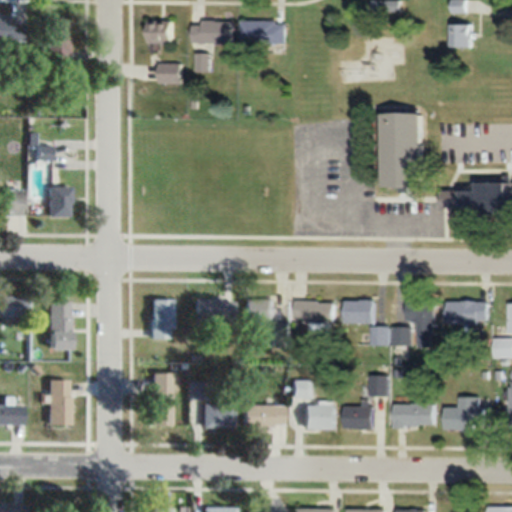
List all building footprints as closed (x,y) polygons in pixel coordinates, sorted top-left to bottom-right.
[(401,11),(401,0),(371,0),(372,11),(401,11)] [(68,18),(44,18),(44,56),(68,56),(68,18)] [(0,41),(24,42),(24,19),(0,19),(0,41)] [(173,19),(149,19),(149,42),(173,42),(173,19)] [(233,20),(194,20),(194,43),(233,43),(233,20)] [(242,20),(242,43),(286,43),(286,20),(242,20)] [(474,47),(474,24),(452,24),(452,47),(474,47)] [(197,70),(211,70),(211,52),(197,52),(197,70)] [(181,63),(159,63),(159,83),(181,83),(181,63)] [(385,113),(385,187),(424,188),(425,113),(385,113)] [(50,159),(50,146),(36,146),(36,159),(50,159)] [(471,192),(441,192),(441,208),(474,208),(474,218),(511,217),(511,183),(471,183),(471,192)] [(71,216),(71,186),(48,186),(48,216),(71,216)] [(0,215),(21,215),(21,192),(0,191),(0,215)] [(24,296),(0,296),(0,317),(24,317),(24,296)] [(173,299),(151,299),(151,339),(173,339),(173,299)] [(195,322),(233,322),(233,300),(195,300),(195,322)] [(245,321),(274,321),(274,300),(245,300),(245,321)] [(375,300),(346,300),(346,323),(375,323),(375,300)] [(49,349),(70,349),(70,301),(49,301),(49,349)] [(296,301),(296,324),(335,324),(335,301),(296,301)] [(434,301),(407,301),(407,321),(418,321),(418,338),(434,338),(434,301)] [(447,323),(487,323),(487,301),(447,301),(447,323)] [(389,326),(371,326),(371,345),(389,345),(389,326)] [(511,356),(511,338),(500,339),(500,356),(511,356)] [(152,424),(175,423),(174,373),(152,373),(152,424)] [(389,395),(389,375),(370,375),(370,395),(389,395)] [(47,379),(47,425),(70,425),(70,379),(47,379)] [(203,398),(203,382),(189,382),(189,398),(203,398)] [(307,396),(307,382),(293,382),(293,396),(307,396)] [(445,407),(445,429),(484,429),(484,396),(458,396),(458,407),(445,407)] [(0,425),(23,425),(23,405),(13,405),(13,398),(3,398),(3,403),(0,403),(0,425)] [(334,429),(334,401),(305,401),(305,429),(334,429)] [(345,429),(373,429),(373,403),(345,403),(345,429)] [(395,403),(395,427),(435,427),(435,403),(395,403)] [(203,428),(235,428),(235,405),(203,405),(203,428)] [(283,406),(244,406),(244,428),(283,428),(283,406)]
